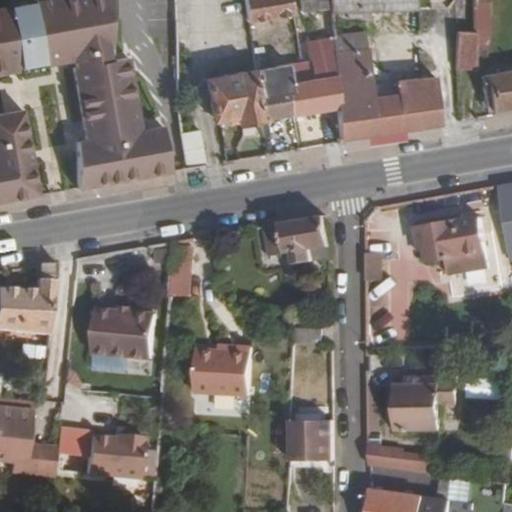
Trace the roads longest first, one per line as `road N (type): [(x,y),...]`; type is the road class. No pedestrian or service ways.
road 1 (tertiary): [(0,240),(349,179)]
road 2 (residential): [(352,511),(349,179)]
road 3 (tertiary): [(349,179),(511,150)]
